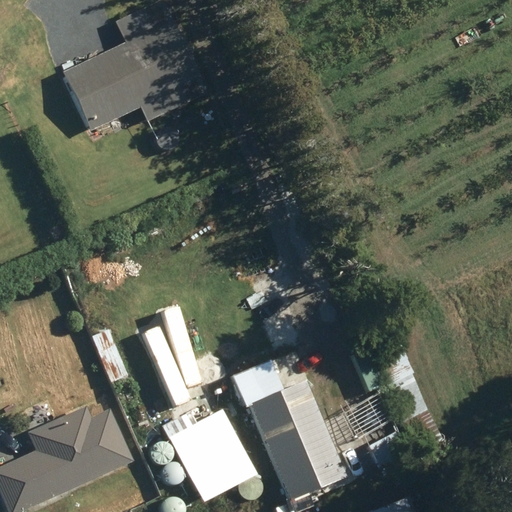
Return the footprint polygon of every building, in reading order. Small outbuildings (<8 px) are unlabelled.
[(159,0),(113,22),(124,44),(59,75),(88,135),(138,111),(146,126),(214,92),(168,0),(159,0)] [(324,284),(279,302),(295,343),(340,325),(324,284)] [(430,422),(393,336),(367,347),(384,387),(373,391),(388,424),(399,420),(405,433),(430,422)] [(304,511),(312,509),(306,498),(346,480),(303,382),(245,407),(286,502),(282,504),(285,511),(304,511)] [(0,499),(5,511),(20,511),(131,463),(102,400),(26,433),(35,454),(0,469),(0,499)] [(194,439),(171,450),(177,463),(176,463),(174,462),(172,462),(170,462),(168,463),(167,464),(165,464),(164,466),(162,467),(161,468),(160,470),(160,472),(159,474),(159,476),(160,477),(160,479),(161,481),(162,482),(163,484),(164,485),(166,486),(168,487),(169,487),(171,488),(173,488),(175,488),(177,487),(178,486),(180,485),(181,484),(182,483),(183,481),(184,480),(185,478),(185,476),(187,481),(241,457),(226,424),(206,433),(196,410),(184,416),(194,439)] [(241,477),(238,479),(237,481),(235,484),(234,486),(234,489),(234,492),(235,495),(236,498),(237,500),(239,502),(242,504),(244,505),(247,506),(250,507),(253,506),(256,506),(258,505),(261,503),(263,501),(265,499),(266,496),(267,493),(267,491),(267,488),(267,485),(265,482),(264,480),(262,478),(260,476),(257,474),(254,474),(251,473),(248,473),(246,474),(243,475),(241,477)] [(181,492),(180,493),(178,495),(177,498),(176,500),(176,503),(176,506),(177,508),(178,511),(179,511),(203,511),(205,511),(206,508),(206,506),(207,503),(206,500),(206,498),(205,495),(203,493),(201,491),(199,490),(197,489),(194,488),(191,488),(189,488),(186,489),(184,490),(182,491),(181,492)] [(416,511),(408,492),(362,511),(416,511)]
